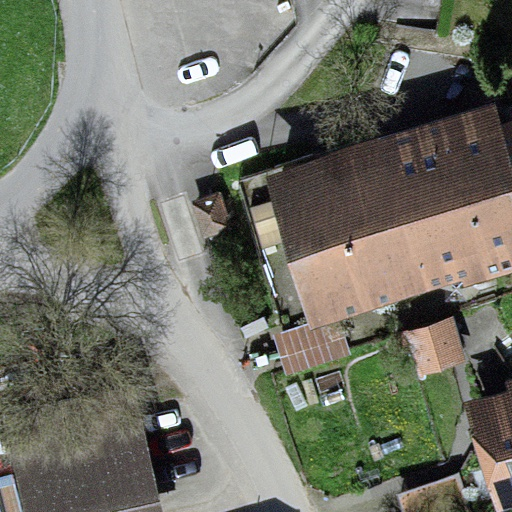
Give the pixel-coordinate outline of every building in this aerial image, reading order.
[(511,199),(488,124),(382,157),(414,259),(468,242),(476,265),(511,253),(511,199)] [(368,274),(414,259),(382,157),(284,188),(278,168),(242,179),(288,327),(376,300),(368,274)] [(219,195),(194,203),(204,234),(228,226),(219,195)] [(466,311),(425,324),(437,362),(478,349),(466,311)] [(162,511),(135,390),(5,420),(25,511),(162,511)] [(511,477),(511,391),(464,406),(488,485),(511,477)]
